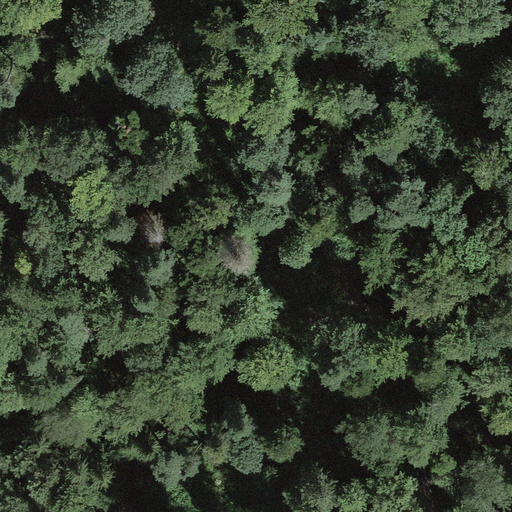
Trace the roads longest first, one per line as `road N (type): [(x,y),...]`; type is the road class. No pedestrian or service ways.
road 1 (track): [(433,511),(385,341),(147,0)]
road 2 (track): [(284,188),(315,374),(306,438),(280,511)]
